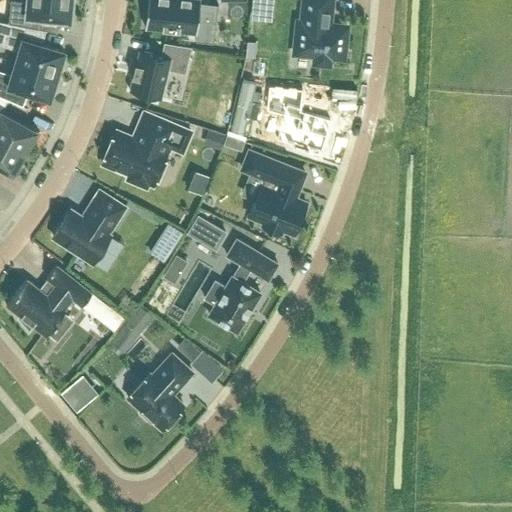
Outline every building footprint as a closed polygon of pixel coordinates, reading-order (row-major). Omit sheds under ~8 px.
[(9,0),(8,22),(11,23),(45,29),(37,27),(38,15),(68,18),(69,9),(73,10),(73,0),(27,0),(28,1),(22,0),(9,0)] [(147,0),(145,26),(195,32),(196,32),(198,16),(216,18),(217,3),(200,1),(199,0),(147,0)] [(297,20),(294,52),(314,54),(314,62),(328,64),(329,56),(343,57),(346,25),(329,23),(331,0),(302,0),(301,21),(297,20)] [(334,0),(334,12),(352,13),(353,0),(365,0),(364,0),(334,0)] [(293,12),(229,15),(230,33),(253,32),(253,40),(295,37),(293,12)] [(18,49),(14,61),(56,74),(63,50),(36,42),(40,29),(45,30),(45,29),(11,23),(4,45),(18,49)] [(132,76),(129,90),(160,97),(167,68),(184,73),(191,46),(163,41),(160,54),(139,49),(136,62),(134,62),(131,76),(132,76)] [(56,74),(14,61),(11,73),(0,69),(0,95),(22,105),(22,104),(17,103),(21,89),(49,98),(56,74)] [(308,148),(320,151),(329,117),(298,108),(300,89),(303,89),(303,87),(266,84),(264,108),(281,112),(273,138),(290,143),(288,147),(307,152),(308,148)] [(0,137),(24,151),(28,143),(34,141),(39,131),(0,110),(0,137)] [(143,110),(143,112),(132,136),(115,129),(113,134),(110,135),(107,142),(108,146),(101,162),(128,173),(131,180),(141,185),(148,182),(153,184),(169,145),(181,151),(190,130),(143,110)] [(24,151),(0,137),(0,165),(16,174),(21,165),(19,159),(24,151)] [(305,201),(294,196),(304,171),(248,149),(241,167),(263,176),(248,214),(263,220),(262,224),(280,231),(281,228),(293,232),(305,201)] [(110,234),(107,232),(124,205),(98,189),(86,208),(89,210),(84,218),(69,208),(52,235),(92,261),(110,234)] [(151,245),(165,254),(180,230),(167,221),(151,245)] [(249,268),(250,268),(267,279),(277,262),(236,237),(226,254),(240,262),(232,275),(231,275),(208,313),(236,330),(259,292),(241,281),(249,268)] [(164,262),(181,275),(192,260),(174,248),(164,262)] [(71,297),(81,304),(91,291),(56,264),(45,277),(54,284),(46,294),(26,278),(5,304),(18,314),(17,316),(28,329),(32,325),(45,335),(65,308),(64,307),(71,297)] [(135,301),(122,338),(133,342),(137,331),(146,334),(155,308),(135,301)] [(179,340),(194,353),(200,345),(186,333),(179,340)] [(148,372),(127,396),(141,408),(141,413),(147,419),(152,418),(161,427),(183,404),(170,392),(175,386),(176,388),(192,371),(171,352),(151,374),(148,372)]
